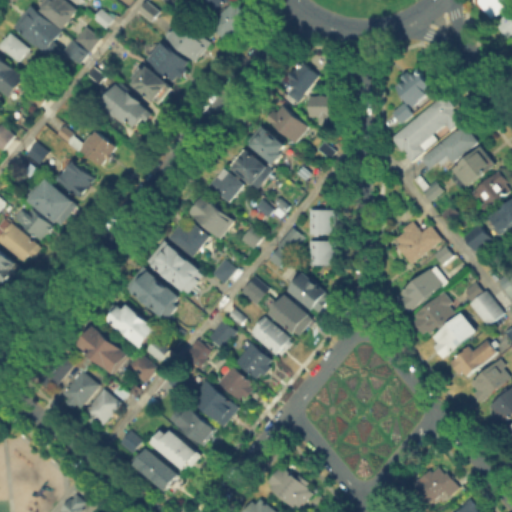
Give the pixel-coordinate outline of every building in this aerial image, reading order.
[(41,6),(45,0),(69,0),(81,10),(67,27),(41,6)] [(143,9),(149,0),(151,0),(162,8),(155,17),(143,9)] [(198,0),(233,0),(204,13),(198,0)] [(480,1),(480,0),(511,0),(492,16),(480,1)] [(215,26),(239,4),(255,21),(230,43),(215,26)] [(511,37),(510,39),(494,21),(511,5),(511,37)] [(93,16),(101,6),(113,16),(105,26),(93,16)] [(61,45),(53,55),(18,27),(34,7),(65,31),(57,41),(61,45)] [(170,39),(185,20),(214,43),(199,62),(170,39)] [(74,38),(86,24),(101,36),(89,50),(74,38)] [(13,32),(32,49),(20,62),(1,46),(13,32)] [(73,37),(89,51),(80,62),(63,49),(73,37)] [(166,42),(194,65),(179,83),(151,60),(166,42)] [(0,87),(0,53),(28,77),(12,97),(0,87)] [(290,80),(307,63),(322,78),(300,102),(291,93),(297,86),(290,80)] [(133,83),(146,67),(169,85),(156,102),(133,83)] [(92,75),(98,68),(108,75),(103,83),(92,75)] [(398,84),(416,68),(434,89),(416,105),(398,84)] [(105,103),(119,86),(151,111),(137,129),(105,103)] [(41,88),(51,96),(41,107),(31,99),(41,88)] [(333,116),(333,127),(320,127),(320,116),(313,116),(313,95),(336,96),(336,116),(333,116)] [(415,160),(397,138),(448,96),(466,119),(415,160)] [(270,119),(284,105),(310,129),(296,144),(270,119)] [(409,105),(416,116),(403,124),(396,112),(409,105)] [(18,136),(7,150),(0,144),(0,130),(5,125),(18,136)] [(424,158),(466,125),(480,142),(438,175),(424,158)] [(66,127),(77,134),(72,142),(61,135),(66,127)] [(287,146),(276,161),(253,142),(265,128),(287,146)] [(101,133),(121,150),(106,167),(86,150),(101,133)] [(319,149),(326,140),(340,152),(332,161),(319,149)] [(40,144),(51,152),(43,162),(32,154),(40,144)] [(236,165),(252,145),(282,170),(266,189),(236,165)] [(486,147),(499,164),(469,188),(455,170),(486,147)] [(77,163),(97,179),(84,196),(64,180),(77,163)] [(213,187),(226,170),(244,184),(230,201),(213,187)] [(475,192),(500,172),(511,186),(511,190),(489,209),(475,192)] [(50,177),(83,205),(66,226),(33,198),(50,177)] [(440,184),(446,192),(433,201),(427,193),(440,184)] [(0,194),(11,203),(0,217),(0,194)] [(511,196),(489,215),(497,224),(494,226),(499,233),(511,222),(511,196)] [(192,215),(206,197),(235,220),(221,239),(192,215)] [(278,204),(284,198),(293,207),(287,213),(278,204)] [(17,214),(28,200),(58,225),(47,238),(17,214)] [(266,201),(276,211),(271,217),(261,207),(266,201)] [(442,213),(453,205),(459,213),(448,221),(442,213)] [(310,208),(310,232),(336,232),(336,208),(310,208)] [(1,235),(14,219),(48,247),(35,263),(1,235)] [(173,238),(187,219),(213,238),(198,257),(173,238)] [(417,221),(425,232),(434,225),(446,240),(415,264),(395,237),(417,221)] [(479,222),(491,236),(476,249),(464,235),(479,222)] [(244,239),(255,225),(268,235),(256,249),(244,239)] [(292,225),(305,235),(290,254),(277,243),(292,225)] [(310,239),(310,263),(337,263),(336,239),(310,239)] [(155,267),(172,246),(203,272),(186,293),(155,267)] [(0,276),(0,247),(25,269),(10,286),(0,276)] [(291,256),(282,267),(272,259),(281,248),(291,256)] [(455,256),(444,264),(439,257),(449,249),(455,256)] [(240,269),(229,283),(218,274),(229,261),(240,269)] [(401,295),(435,268),(448,284),(414,311),(401,295)] [(130,288),(146,270),(181,300),(165,318),(130,288)] [(260,304),(242,288),(255,273),(273,288),(260,304)] [(511,295),(502,283),(511,274),(511,295)] [(336,298),(323,313),(296,291),(309,275),(336,298)] [(482,283),(507,313),(492,325),(468,295),(482,283)] [(416,317),(446,293),(460,311),(431,335),(416,317)] [(289,297),(317,320),(303,337),(275,314),(289,297)] [(0,298),(12,309),(0,324),(0,298)] [(110,318),(123,301),(158,330),(145,346),(110,318)] [(231,315),(236,307),(249,316),(243,324),(231,315)] [(436,339),(466,315),(479,331),(449,356),(436,339)] [(269,317),(296,339),(282,357),(255,335),(269,317)] [(227,320),(241,332),(226,349),(213,337),(227,320)] [(100,328),(133,356),(119,372),(86,345),(100,328)] [(175,346),(164,360),(151,350),(162,335),(175,346)] [(256,369),(241,356),(254,340),(275,358),(262,374),(256,369)] [(478,344),(482,348),(491,340),(501,352),(468,379),(455,363),(478,344)] [(196,349),(202,341),(212,349),(207,357),(196,349)] [(77,366),(56,394),(36,378),(57,350),(77,366)] [(144,352),(163,368),(149,383),(131,367),(144,352)] [(503,360),(511,371),(511,381),(486,402),(472,384),(503,360)] [(225,383),(236,368),(257,385),(246,399),(225,383)] [(67,395),(84,372),(100,385),(83,407),(67,395)] [(182,391),(170,380),(177,373),(189,384),(182,391)] [(200,401),(212,386),(237,406),(225,421),(200,401)] [(132,394),(127,399),(119,393),(123,387),(132,394)] [(108,389),(125,403),(103,432),(86,418),(108,389)] [(491,407),(511,389),(511,420),(506,425),(491,407)] [(181,420),(192,406),(220,429),(208,443),(181,420)] [(174,428),(204,453),(190,470),(155,440),(164,429),(169,434),(174,428)] [(134,430),(148,440),(137,457),(122,447),(134,430)] [(152,451),(182,475),(172,488),(142,464),(152,451)] [(415,485),(439,465),(459,489),(436,509),(415,485)] [(271,486),(287,466),(318,490),(301,510),(271,486)] [(57,511),(75,491),(87,501),(78,511),(57,511)] [(263,498),(279,511),(245,511),(254,500),(259,503),(263,498)] [(458,511),(475,498),(486,511),(458,511)]
